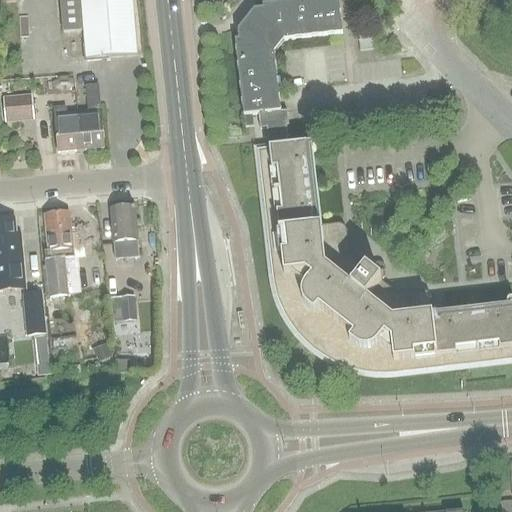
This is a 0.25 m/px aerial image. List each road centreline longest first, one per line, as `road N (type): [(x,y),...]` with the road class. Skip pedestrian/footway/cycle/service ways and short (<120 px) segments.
road 1 (tertiary): [(267,449),(511,425)]
road 2 (tertiary): [(207,400),(185,171)]
road 3 (residential): [(0,188),(185,171)]
road 4 (tertiary): [(185,171),(166,0)]
road 5 (unclassified): [(511,119),(441,53),(433,12),(447,0)]
road 6 (residential): [(152,462),(0,476)]
